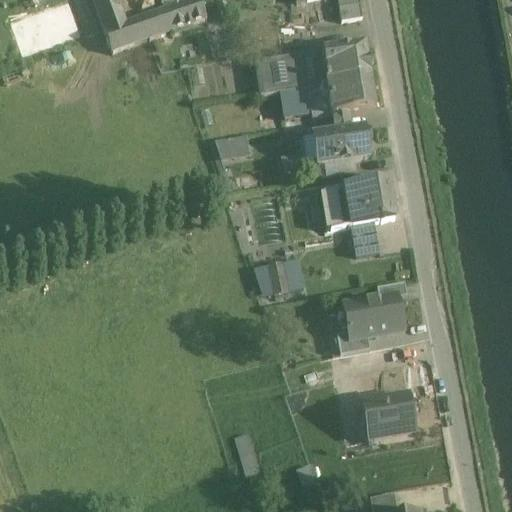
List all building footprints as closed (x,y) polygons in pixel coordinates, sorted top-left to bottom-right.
[(197,0),(178,0),(161,6),(164,13),(172,36),(206,24),(197,0)] [(357,0),(345,0),(337,1),(341,27),(361,24),(357,0)] [(164,13),(141,21),(149,44),(172,36),(164,13)] [(141,21),(103,35),(111,57),(149,44),(141,21)] [(364,49),(321,55),(324,72),(325,72),(326,82),(325,82),(326,88),(345,85),(345,84),(369,80),(370,80),(367,63),(364,49)] [(321,55),(296,59),(301,92),(306,91),(326,88),(325,82),(326,82),(325,72),(324,72),(321,55)] [(296,59),(254,66),(260,100),(306,93),(306,91),(301,92),(296,59)] [(345,85),(326,88),(331,119),(332,119),(348,117),(374,112),(369,80),(345,84),(345,85)] [(326,88),(306,91),(306,93),(311,122),(331,119),(326,88)] [(348,117),(332,119),(335,139),(351,136),(348,117)] [(335,139),(314,142),(314,144),(318,168),(319,170),(366,162),(364,147),(369,146),(367,135),(362,136),(362,135),(351,136),(335,139)] [(243,142),(227,145),(227,144),(214,146),(219,161),(246,156),(243,142)] [(314,144),(299,146),(303,171),(318,168),(314,144)] [(356,179),(328,184),(330,195),(343,193),(358,190),(356,179)] [(388,185),(362,190),(362,189),(358,190),(343,193),(350,232),(394,224),(388,185)] [(281,267),(268,270),(274,299),(287,296),(281,267)] [(404,293),(350,305),(354,327),(371,323),(377,354),(414,346),(404,293)] [(324,302),(313,305),(318,324),(329,321),(324,302)] [(408,402),(383,406),(382,402),(359,406),(366,446),(415,437),(408,402)] [(248,438),(234,443),(245,481),(260,477),(248,438)] [(312,469),(295,474),(301,491),(317,486),(312,469)] [(394,511),(392,501),(369,505),(370,511),(394,511)]
